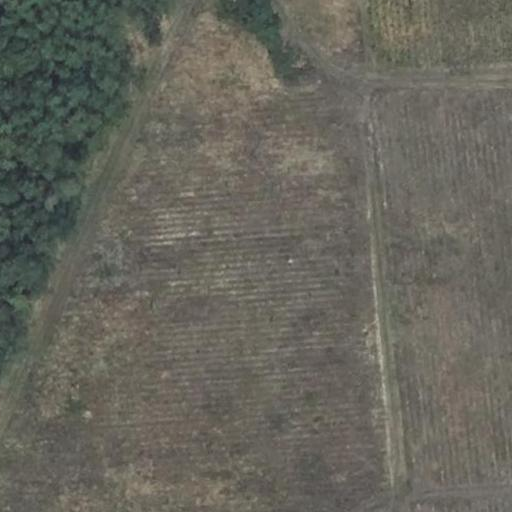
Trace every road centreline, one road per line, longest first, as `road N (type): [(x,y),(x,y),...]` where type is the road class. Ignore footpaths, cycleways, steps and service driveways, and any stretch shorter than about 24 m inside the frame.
road 1 (track): [(398,511),(354,92),(511,86)]
road 2 (track): [(276,511),(511,495)]
